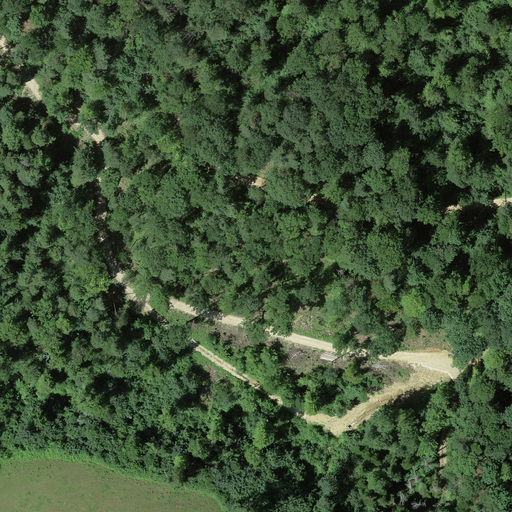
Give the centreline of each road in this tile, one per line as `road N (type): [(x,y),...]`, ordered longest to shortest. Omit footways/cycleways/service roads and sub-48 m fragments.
road 1 (track): [(0,42),(41,100),(84,125),(105,151),(103,254),(135,289),(269,331),(451,370),(457,392),(438,450),(455,511)]
road 2 (track): [(511,205),(363,222),(244,186),(220,170),(148,69),(63,0)]
road 3 (track): [(135,289),(149,312),(325,432)]
